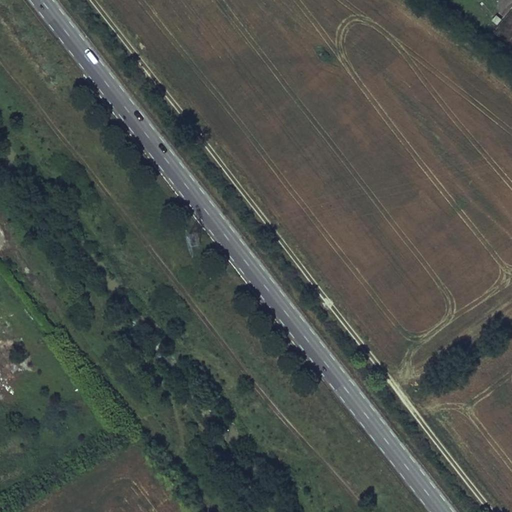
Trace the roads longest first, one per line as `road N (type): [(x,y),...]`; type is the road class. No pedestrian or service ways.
road 1 (primary): [(444,511),(43,0)]
road 2 (track): [(92,0),(491,511)]
road 3 (track): [(0,233),(222,511)]
